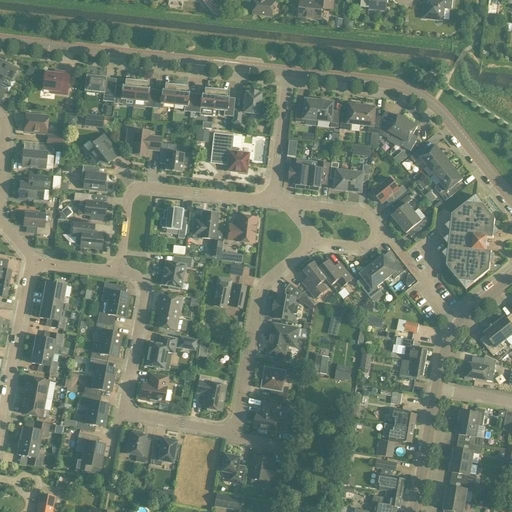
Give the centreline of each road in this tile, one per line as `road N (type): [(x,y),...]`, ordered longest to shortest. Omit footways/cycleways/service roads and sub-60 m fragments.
road 1 (residential): [(117,266),(144,284),(146,296),(125,402),(141,420),(216,433),(243,419),(268,286),(314,244)]
road 2 (tertiary): [(287,71),(0,39)]
road 3 (tertiary): [(511,198),(420,95),(388,83),(287,71)]
road 4 (residential): [(272,200),(138,189),(128,199),(117,266)]
road 5 (residential): [(0,419),(31,261)]
road 6 (residential): [(272,200),(287,71)]
road 7 (tertiary): [(414,511),(435,385)]
